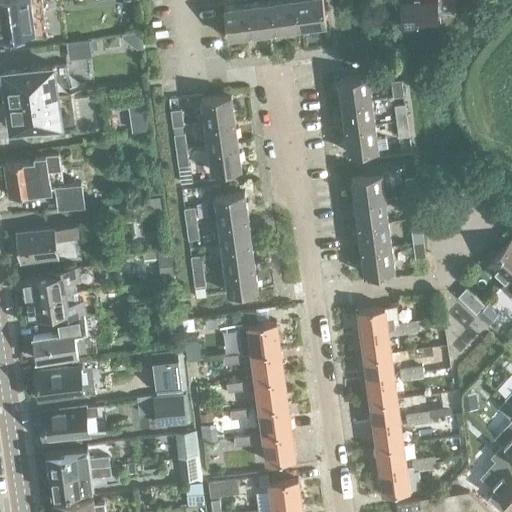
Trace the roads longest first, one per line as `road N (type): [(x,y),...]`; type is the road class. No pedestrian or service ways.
road 1 (residential): [(314,298),(281,72),(194,84)]
road 2 (residential): [(343,511),(314,298)]
road 3 (residential): [(314,298),(446,280),(490,229)]
road 4 (tertiary): [(20,511),(0,363)]
